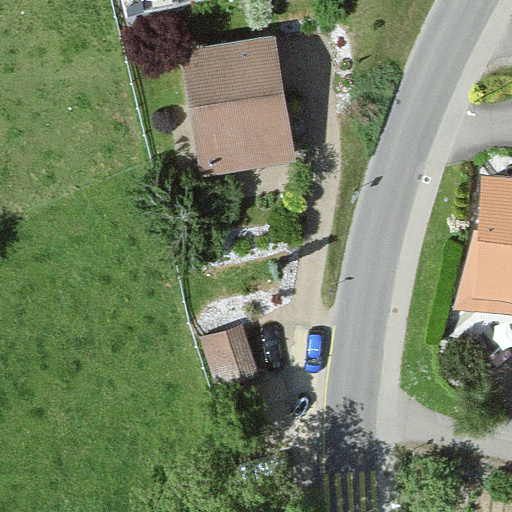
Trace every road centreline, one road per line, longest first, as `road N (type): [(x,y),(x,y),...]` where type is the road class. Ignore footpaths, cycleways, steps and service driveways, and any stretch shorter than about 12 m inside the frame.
road 1 (unclassified): [(470,0),(443,45),(386,198),(361,329),(356,409)]
road 2 (residential): [(356,409),(511,447)]
